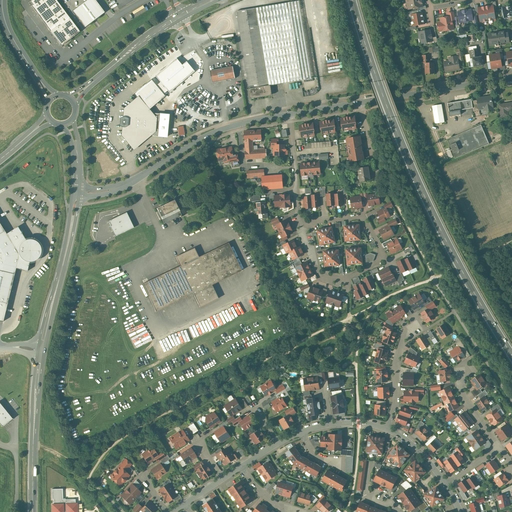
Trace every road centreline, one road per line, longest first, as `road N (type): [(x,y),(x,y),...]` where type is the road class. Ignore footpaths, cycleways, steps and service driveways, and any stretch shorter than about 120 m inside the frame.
road 1 (primary): [(351,0),(434,217),(511,355)]
road 2 (tertiary): [(76,192),(128,182),(227,127),(290,114)]
road 3 (tertiary): [(290,114),(511,77)]
road 4 (residential): [(301,221),(318,272),(344,279),(376,263),(381,250),(362,216),(333,219)]
road 5 (tertiary): [(76,192),(40,351)]
road 6 (tertiary): [(40,351),(32,511)]
road 7 (secondary): [(71,98),(178,17)]
